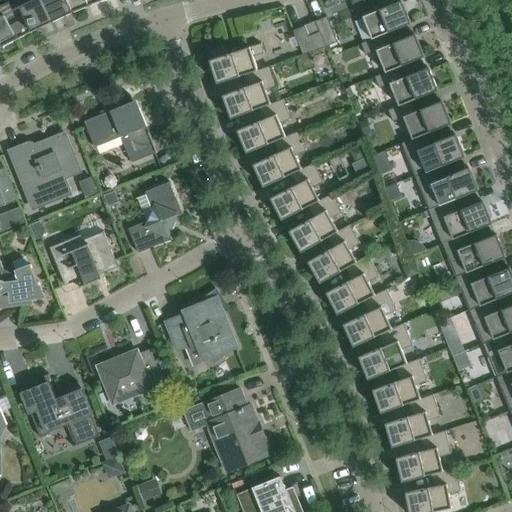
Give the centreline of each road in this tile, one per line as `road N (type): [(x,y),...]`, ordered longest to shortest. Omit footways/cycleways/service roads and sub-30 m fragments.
road 1 (residential): [(370,511),(320,359),(246,238)]
road 2 (residential): [(0,339),(58,331),(246,238)]
road 3 (residential): [(246,238),(164,19)]
road 4 (residential): [(511,180),(438,0)]
road 5 (residential): [(0,93),(164,19)]
